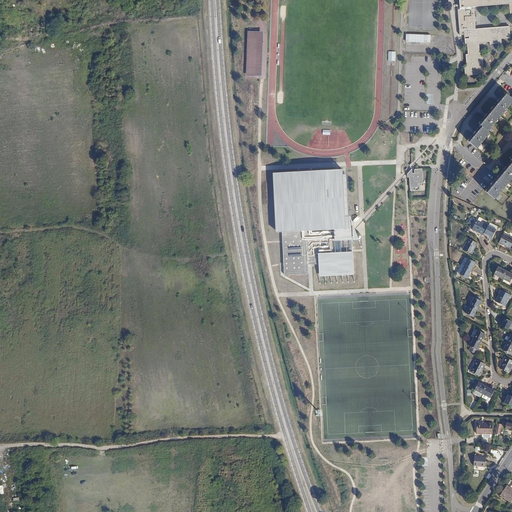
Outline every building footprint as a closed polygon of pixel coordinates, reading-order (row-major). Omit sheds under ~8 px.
[(511,0),(460,0),(460,2),(463,1),(463,7),(460,7),(461,10),(458,10),(460,32),(464,32),(465,34),(469,34),(470,36),(467,36),(468,54),(466,54),(467,65),(465,66),(466,74),(484,73),(482,52),(480,52),(479,41),(490,40),(490,43),(501,42),(501,37),(505,37),(509,31),(509,26),(476,29),(474,7),(509,4),(510,15),(511,15),(511,0)] [(264,32),(248,31),(246,76),(263,76),(264,32)] [(431,43),(431,35),(406,34),(406,42),(431,43)] [(511,98),(504,91),(478,122),(480,124),(467,139),(476,147),(489,131),(488,130),(511,100),(511,98)] [(511,150),(507,156),(509,158),(483,188),(493,197),(511,173),(511,150)] [(409,177),(410,188),(418,187),(418,184),(423,183),(422,169),(415,169),(415,170),(415,173),(412,173),(412,169),(407,174),(408,178),(409,177)] [(343,170),(275,173),(278,233),(282,232),(284,275),(308,274),(308,265),(319,264),(320,264),(321,273),(354,271),(351,229),(346,229),(343,175),(343,170)] [(347,174),(343,175),(346,229),(351,229),(354,271),(321,273),(320,264),(319,264),(320,285),(354,283),(351,216),(349,217),(347,174)] [(477,220),(472,229),(483,235),(484,233),(488,226),(477,220)] [(484,233),(492,238),(496,230),(495,230),(497,227),(489,223),(488,226),(484,233)] [(511,238),(503,234),(498,243),(509,248),(511,242),(511,238)] [(479,237),(486,253),(492,250),(485,235),(479,237)] [(468,239),(462,250),(472,254),(477,243),(468,239)] [(463,267),(471,271),(475,263),(467,259),(467,260),(464,258),(460,265),(463,267)] [(456,274),(459,275),(467,279),(471,271),(463,267),(460,265),(456,274)] [(497,267),(493,274),(502,278),(505,271),(497,267)] [(502,278),(510,282),(511,277),(511,274),(505,271),(502,278)] [(495,300),(505,305),(510,294),(500,289),(495,300)] [(473,297),(469,306),(477,309),(481,301),(473,297)] [(477,309),(469,306),(465,314),(473,318),(477,309)] [(504,318),(500,326),(508,330),(511,322),(504,318)] [(470,337),(473,338),(481,342),(485,334),(477,330),(477,331),(474,329),(470,337)] [(473,338),(469,346),(471,347),(469,351),(474,354),(476,350),(477,350),(481,342),(473,338)] [(503,350),(511,354),(511,350),(511,344),(507,342),(503,350)] [(499,368),(508,373),(511,364),(511,361),(504,357),(499,368)] [(475,361),(470,372),(479,376),(485,365),(475,361)] [(478,382),(474,390),(475,390),(473,393),(480,397),(481,393),(482,394),(486,386),(478,382)] [(493,390),(486,386),(482,394),(480,396),(488,400),(490,398),(493,390)] [(477,423),(477,434),(481,434),(481,436),(482,437),(490,437),(491,436),(491,434),(492,434),(493,423),(477,423)] [(476,453),(475,463),(487,463),(487,454),(476,453)] [(511,489),(506,485),(500,495),(511,502),(511,499),(511,489)]
